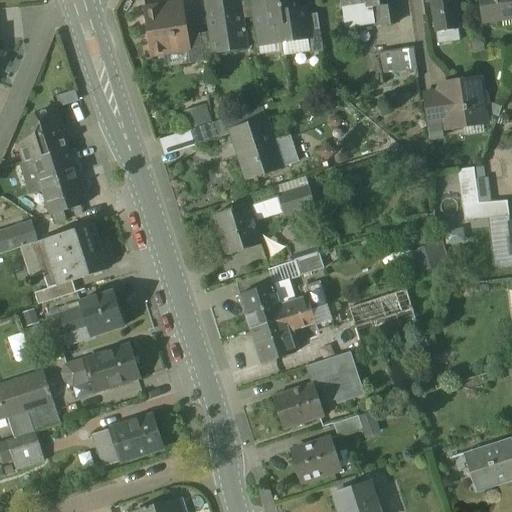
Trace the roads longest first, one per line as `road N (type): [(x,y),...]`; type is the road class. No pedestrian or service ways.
road 1 (tertiary): [(81,0),(218,418),(238,511)]
road 2 (residential): [(67,0),(47,25),(0,139)]
